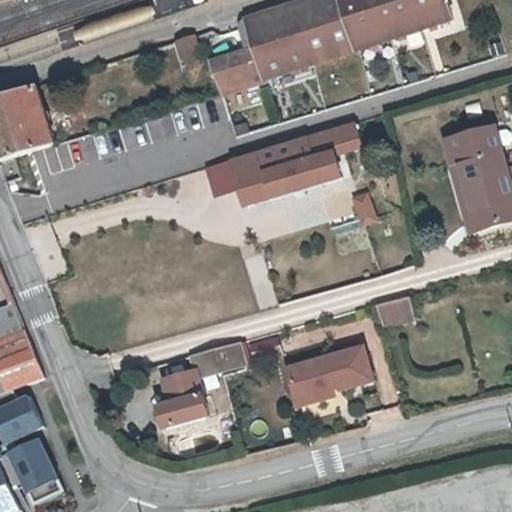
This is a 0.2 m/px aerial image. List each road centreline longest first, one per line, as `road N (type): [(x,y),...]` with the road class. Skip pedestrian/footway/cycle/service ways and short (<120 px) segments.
road 1 (unclassified): [(511,416),(227,485),(191,492),(152,487)]
road 2 (unclassified): [(152,487),(116,470),(90,436),(0,215)]
road 3 (unclassified): [(0,84),(250,0)]
